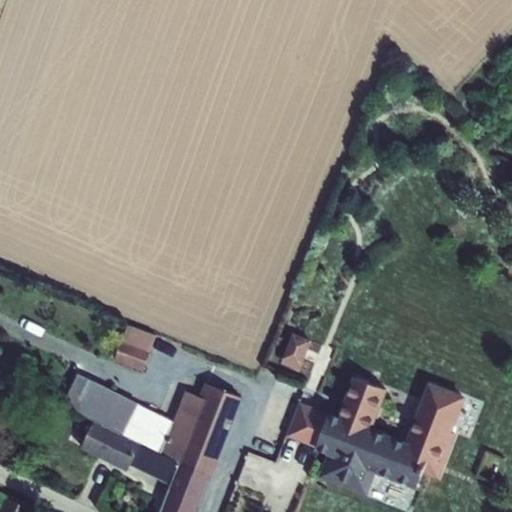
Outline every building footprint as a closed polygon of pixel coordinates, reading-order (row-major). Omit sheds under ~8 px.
[(115,356),(146,367),(159,329),(129,318),(115,356)] [(281,327),(272,358),(282,361),(291,330),(281,327)] [(284,358),(306,364),(314,337),(293,330),(284,358)] [(242,397),(210,384),(204,399),(185,391),(173,421),(158,416),(78,372),(62,403),(94,421),(178,462),(210,476),(242,397)] [(468,389),(426,376),(408,435),(374,425),(387,383),(351,373),(340,410),(299,398),(288,436),(327,447),(319,475),(370,490),(375,471),(417,484),(421,469),(442,475),(468,389)] [(178,462),(94,421),(81,448),(127,471),(131,465),(170,485),(159,511),(196,511),(210,476),(178,462)] [(0,504),(0,511),(31,511),(34,503),(4,493),(0,504)]
